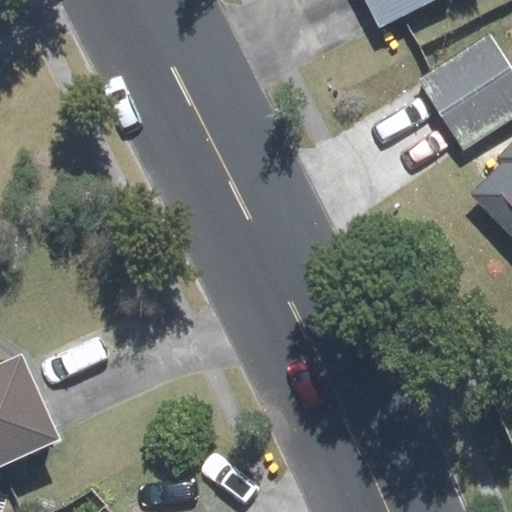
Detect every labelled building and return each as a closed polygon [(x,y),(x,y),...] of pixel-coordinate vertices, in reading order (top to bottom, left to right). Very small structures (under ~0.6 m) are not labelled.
[(369,0),(382,30),(451,0),(369,0)] [(511,59),(496,35),(422,82),(467,153),(511,124),(511,59)] [(511,229),(511,160),(477,194),(511,229)] [(65,268),(23,248),(4,289),(46,309),(65,268)] [(0,479),(74,446),(35,358),(0,373),(0,479)]
